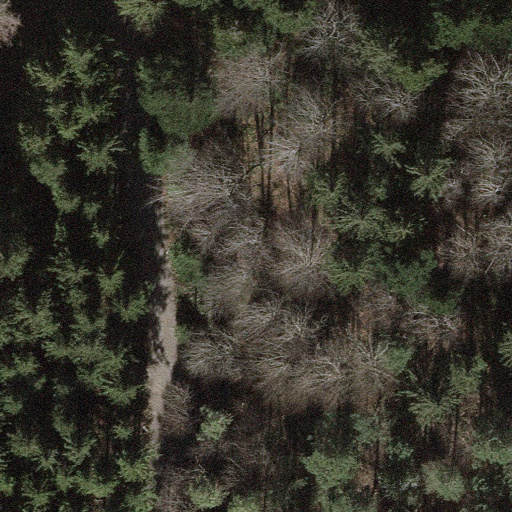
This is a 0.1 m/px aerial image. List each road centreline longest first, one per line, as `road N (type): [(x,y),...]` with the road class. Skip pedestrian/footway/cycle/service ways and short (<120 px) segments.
road 1 (track): [(121,0),(164,443),(149,511)]
road 2 (track): [(57,0),(0,122)]
